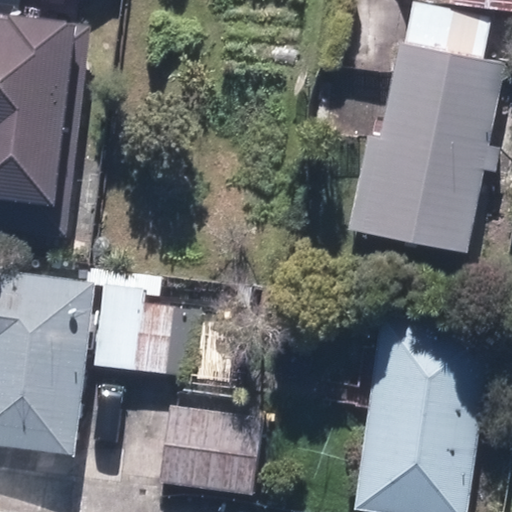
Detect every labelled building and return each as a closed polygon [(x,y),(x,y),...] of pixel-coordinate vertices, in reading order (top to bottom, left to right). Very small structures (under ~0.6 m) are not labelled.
[(375,127),(356,222),(476,247),(511,75),(511,63),(489,59),(498,18),(423,2),(397,131),(375,127)] [(0,191),(21,193),(19,228),(78,233),(93,19),(0,11),(0,191)] [(0,445),(92,452),(99,363),(146,366),(153,279),(0,266),(0,445)] [(457,336),(459,320),(394,310),(366,506),(410,511),(464,511),(489,340),(457,336)] [(276,407),(176,401),(171,482),(271,488),(276,407)]
